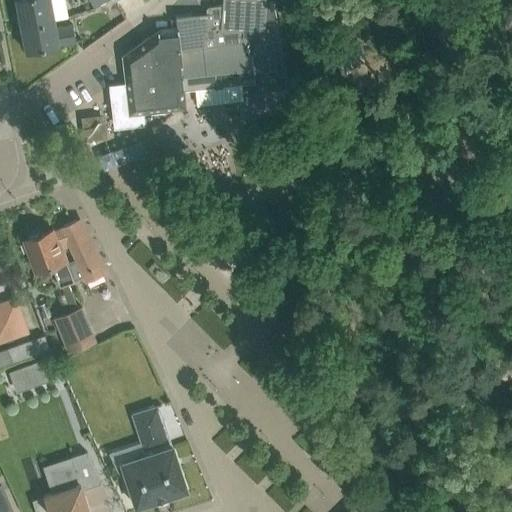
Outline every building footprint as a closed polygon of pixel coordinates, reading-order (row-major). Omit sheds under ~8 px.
[(16,0),(21,26),(55,19),(67,16),(63,0),(16,0)] [(207,12),(176,16),(178,27),(184,88),(254,80),(251,53),(243,50),(244,33),(266,34),(268,0),(223,0),(223,4),(210,5),(209,6),(208,6),(208,7),(207,7),(207,8),(207,9),(206,10),(207,12)] [(55,19),(21,26),(26,51),(76,41),(73,23),(56,26),(55,19)] [(125,82),(109,84),(114,127),(146,124),(144,112),(186,107),(184,88),(178,27),(158,29),(122,54),(125,82)] [(61,227),(52,230),(52,228),(24,238),(36,270),(53,265),(60,286),(75,280),(68,260),(69,260),(64,248),(70,246),(85,280),(103,272),(78,219),(61,226),(61,227)] [(16,296),(0,301),(0,328),(4,340),(29,331),(16,296)] [(51,319),(68,355),(97,342),(81,306),(51,319)] [(48,356),(24,365),(30,382),(54,373),(48,356)] [(116,463),(127,487),(130,486),(136,505),(187,488),(173,445),(171,445),(169,440),(168,440),(156,406),(134,413),(147,453),(116,463)] [(90,511),(83,488),(101,482),(87,450),(71,455),(73,463),(52,470),(59,490),(33,498),(37,511),(49,511),(57,510),(57,511),(90,511)] [(0,511),(13,511),(1,483),(0,483),(0,511)]
